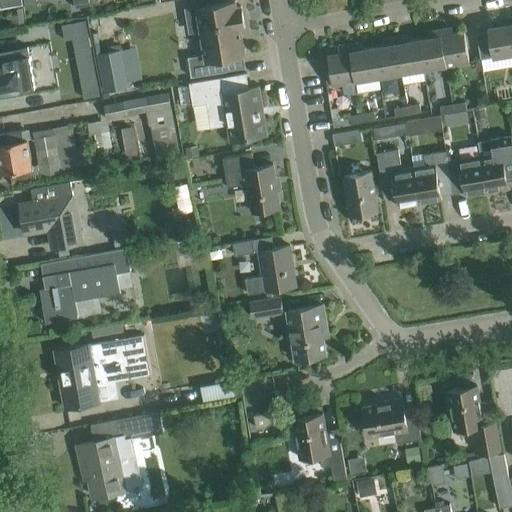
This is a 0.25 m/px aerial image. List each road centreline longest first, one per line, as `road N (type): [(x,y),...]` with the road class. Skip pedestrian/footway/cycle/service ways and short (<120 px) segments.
road 1 (residential): [(283,29),(314,215),(330,250),(395,336)]
road 2 (residential): [(283,29),(453,0)]
road 3 (residential): [(511,220),(355,246)]
road 4 (residential): [(395,336),(338,372),(275,382)]
